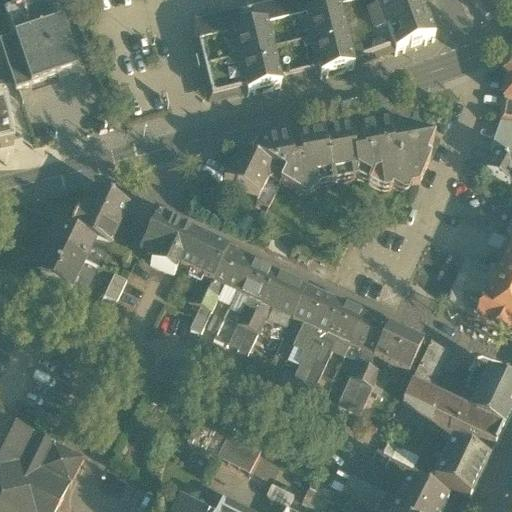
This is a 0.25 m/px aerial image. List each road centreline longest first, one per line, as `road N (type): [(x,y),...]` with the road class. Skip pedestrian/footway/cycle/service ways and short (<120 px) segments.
road 1 (secondary): [(469,58),(319,109),(0,191)]
road 2 (residential): [(0,297),(279,415)]
road 3 (residential): [(469,58),(473,103),(388,312)]
